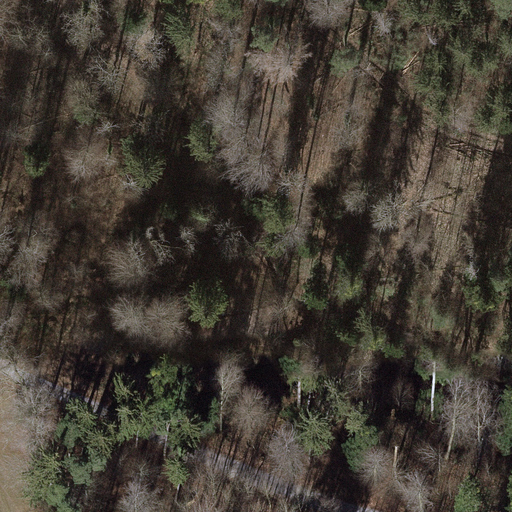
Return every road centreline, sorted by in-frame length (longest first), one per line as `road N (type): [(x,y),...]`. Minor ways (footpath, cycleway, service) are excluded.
road 1 (track): [(47,0),(210,188),(235,229),(245,321),(163,347)]
road 2 (track): [(0,366),(354,511)]
